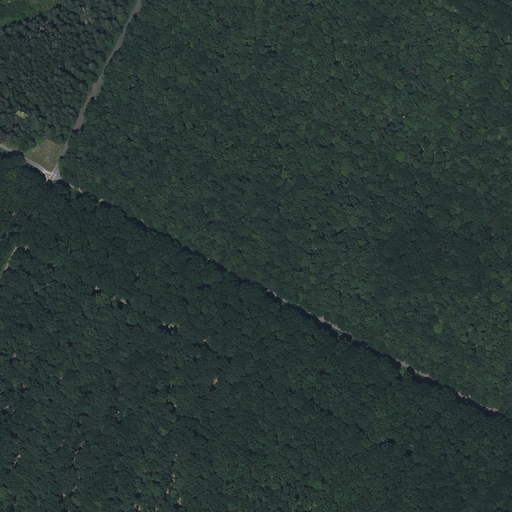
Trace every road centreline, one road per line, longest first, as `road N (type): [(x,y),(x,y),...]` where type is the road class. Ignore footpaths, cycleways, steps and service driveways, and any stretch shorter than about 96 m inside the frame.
road 1 (track): [(511,504),(0,233)]
road 2 (track): [(53,175),(511,426)]
road 3 (track): [(53,175),(141,0)]
